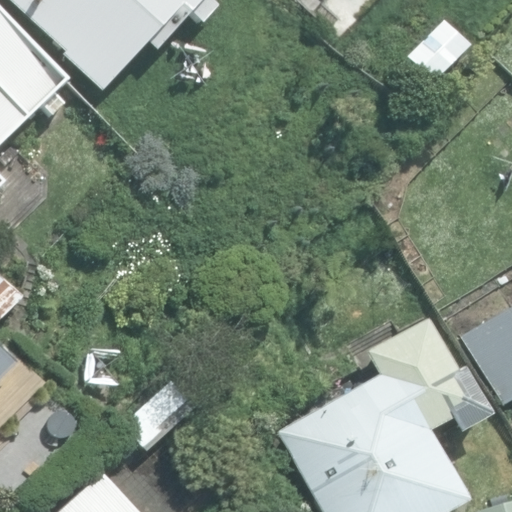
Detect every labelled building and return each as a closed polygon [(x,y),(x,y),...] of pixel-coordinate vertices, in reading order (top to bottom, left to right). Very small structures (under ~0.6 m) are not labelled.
[(0,0),(100,89),(139,45),(148,54),(196,0),(0,0)] [(0,141),(58,87),(0,25),(0,141)] [(0,313),(12,301),(0,289),(0,313)] [(511,322),(503,309),(457,338),(502,408),(511,401),(511,322)] [(296,476),(315,511),(447,511),(462,504),(423,434),(446,422),(453,435),(484,418),(459,372),(454,375),(424,320),(363,354),(375,377),(296,421),(272,434),(296,476)] [(117,428),(136,448),(159,427),(141,407),(117,428)] [(55,511),(130,511),(97,475),(55,511)] [(511,511),(511,503),(480,511),(511,511)]
